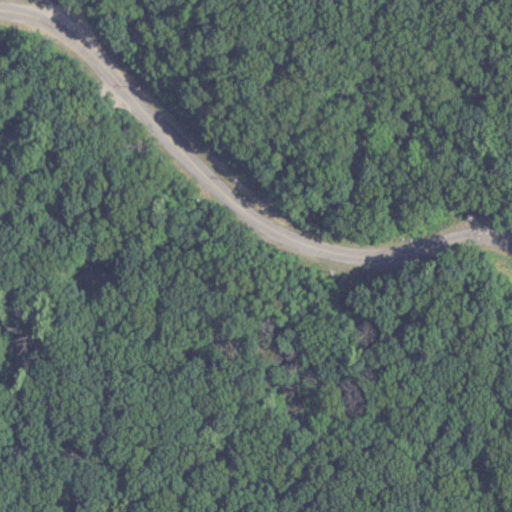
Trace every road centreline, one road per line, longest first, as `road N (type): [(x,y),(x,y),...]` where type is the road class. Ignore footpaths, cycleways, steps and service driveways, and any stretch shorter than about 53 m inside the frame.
road 1 (residential): [(511,261),(482,244),(344,256),(287,249),(251,234),(193,192),(62,55),(0,24)]
road 2 (residential): [(0,181),(48,127),(100,93)]
road 3 (residential): [(0,492),(21,470),(25,443),(16,397),(0,373)]
